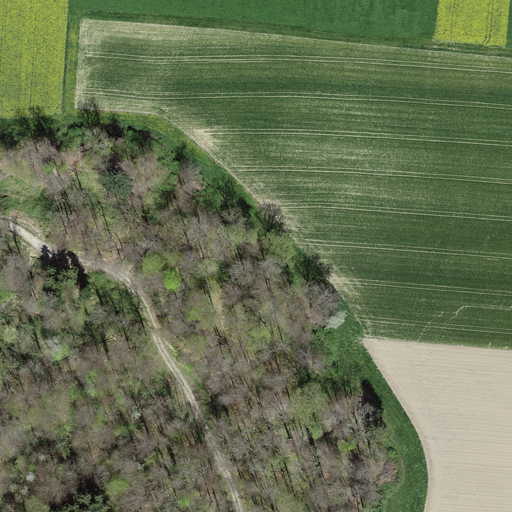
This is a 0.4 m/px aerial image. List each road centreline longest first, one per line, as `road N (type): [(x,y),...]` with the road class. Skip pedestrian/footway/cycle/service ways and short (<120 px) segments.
road 1 (track): [(0,312),(70,331),(195,404),(228,433),(280,511)]
road 2 (track): [(0,222),(51,254),(131,283),(195,404)]
